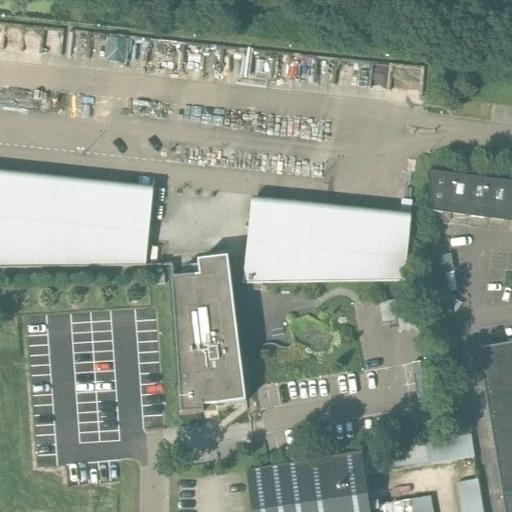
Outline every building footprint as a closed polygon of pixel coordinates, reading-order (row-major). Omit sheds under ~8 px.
[(511,183),(426,173),(433,213),(511,223),(511,183)] [(0,174),(0,268),(146,266),(154,190),(0,174)] [(252,201),(244,283),(405,281),(411,218),(252,201)] [(201,276),(172,279),(174,304),(182,416),(205,413),(204,407),(213,406),(216,405),(217,406),(246,402),(228,259),(199,262),(201,276)] [(414,318),(411,298),(379,303),(382,323),(414,318)] [(511,511),(511,344),(478,351),(505,511),(511,511)] [(470,436),(459,438),(463,459),(474,457),(470,436)] [(459,438),(449,440),(452,460),(463,459),(459,438)] [(449,440),(438,441),(442,462),(452,460),(449,440)] [(427,443),(431,464),(442,462),(438,441),(427,443)] [(427,443),(416,445),(420,466),(431,464),(427,443)] [(406,447),(409,468),(420,466),(416,445),(406,447)] [(406,447),(395,449),(399,470),(409,468),(406,447)] [(395,449),(384,451),(388,472),(399,470),(395,449)] [(384,451),(373,453),(377,474),(388,472),(384,451)] [(370,511),(366,476),(363,455),(362,453),(256,470),(247,472),(252,511),(370,511)] [(363,455),(366,476),(377,474),(373,453),(363,455)] [(480,491),(478,481),(457,484),(459,495),(480,491)] [(480,491),(459,495),(461,505),(482,502),(480,491)] [(413,510),(432,507),(430,497),(412,500),(413,510)] [(483,511),(482,502),(461,505),(461,511),(483,511)]
